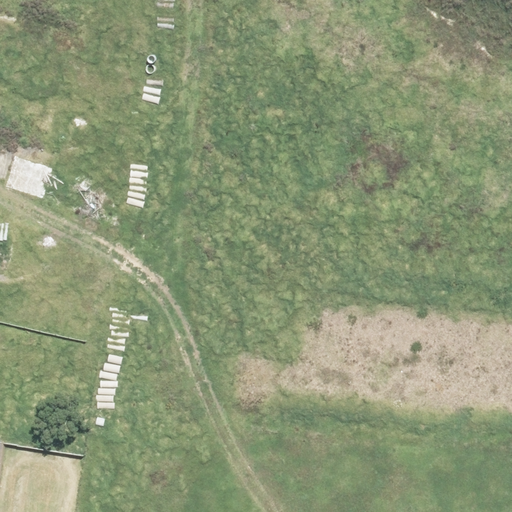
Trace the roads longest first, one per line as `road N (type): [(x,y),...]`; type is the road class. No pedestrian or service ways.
road 1 (unknown): [(0,315),(511,282)]
road 2 (unknown): [(87,310),(61,0)]
